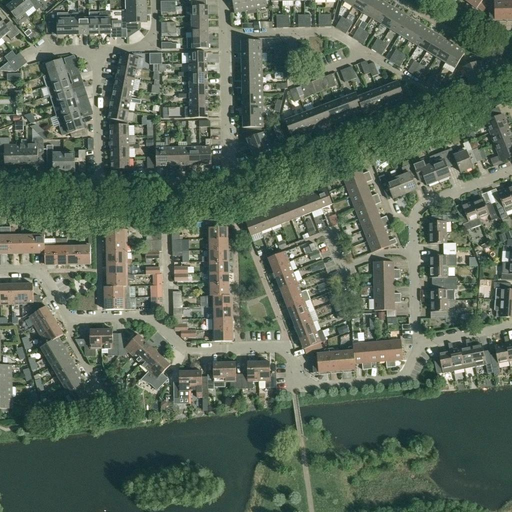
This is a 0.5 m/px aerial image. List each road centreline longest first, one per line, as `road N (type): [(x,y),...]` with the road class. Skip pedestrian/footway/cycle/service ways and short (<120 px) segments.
road 1 (residential): [(286,348),(300,386),(401,377),(418,343)]
road 2 (residential): [(416,251),(421,206),(511,170)]
road 3 (residential): [(228,174),(223,33)]
road 4 (residential): [(228,174),(217,181),(99,183)]
road 5 (residential): [(99,183),(96,52)]
road 6 (residential): [(286,348),(184,349),(168,335)]
